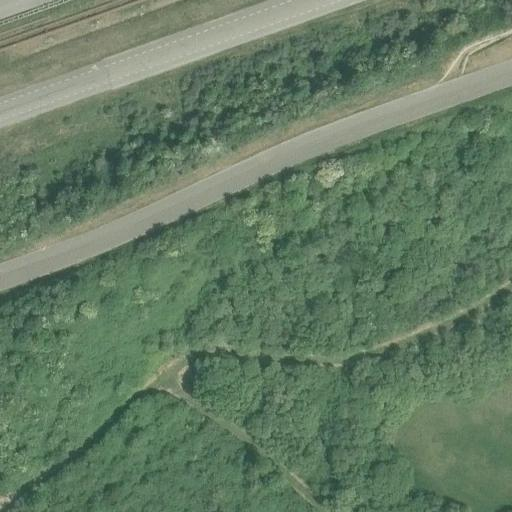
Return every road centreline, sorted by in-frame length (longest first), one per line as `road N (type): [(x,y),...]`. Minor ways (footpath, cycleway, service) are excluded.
road 1 (unclassified): [(0,278),(107,241),(511,69)]
road 2 (unclassified): [(0,112),(317,0)]
